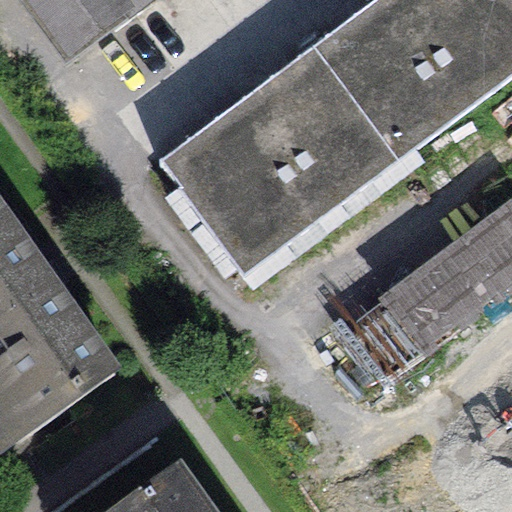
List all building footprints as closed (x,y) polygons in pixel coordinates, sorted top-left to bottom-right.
[(18,0),(68,67),(157,0),(18,0)] [(511,0),(384,0),(158,169),(244,284),(511,83),(511,0)] [(511,295),(511,207),(381,306),(424,362),(511,295)] [(0,441),(105,363),(0,223),(0,441)] [(131,511),(207,511),(180,476),(131,511)]
